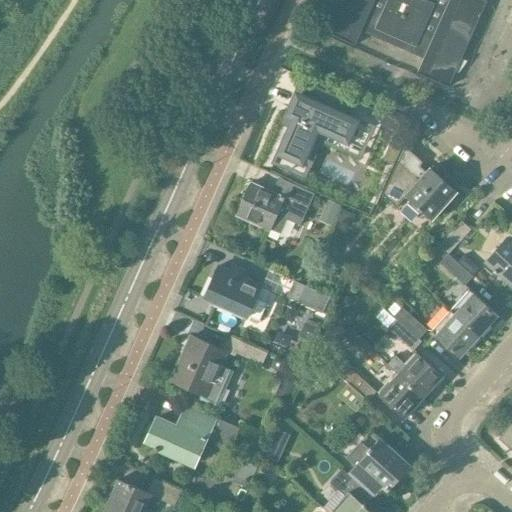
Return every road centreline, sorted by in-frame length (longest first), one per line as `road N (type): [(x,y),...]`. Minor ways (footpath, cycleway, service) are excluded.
road 1 (tertiary): [(28,511),(259,0)]
road 2 (residential): [(470,466),(450,447),(452,413),(511,347)]
